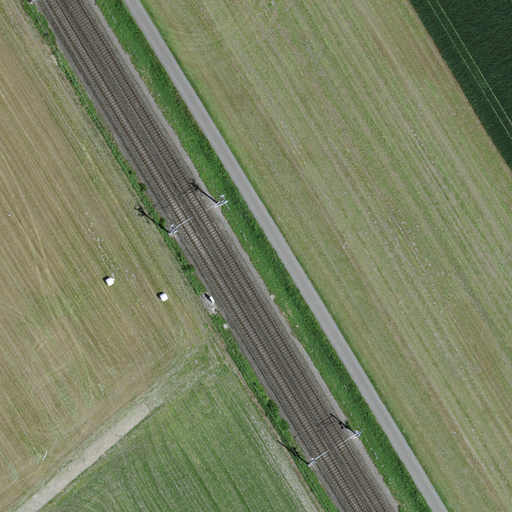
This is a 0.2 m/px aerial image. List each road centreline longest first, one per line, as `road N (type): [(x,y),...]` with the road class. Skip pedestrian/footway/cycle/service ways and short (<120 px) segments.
road 1 (track): [(435,511),(130,0)]
road 2 (track): [(32,511),(161,400)]
